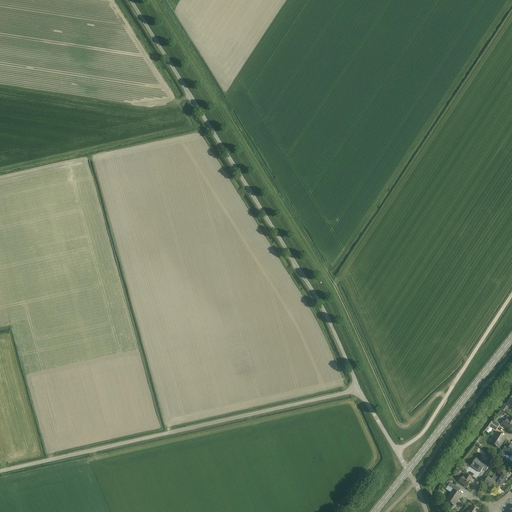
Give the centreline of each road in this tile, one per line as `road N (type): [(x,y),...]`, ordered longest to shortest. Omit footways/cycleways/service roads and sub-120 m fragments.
road 1 (unclassified): [(359,390),(317,299),(130,0)]
road 2 (unclassified): [(0,470),(359,390)]
road 3 (track): [(396,451),(423,431),(511,295)]
road 4 (secondary): [(407,470),(511,338)]
